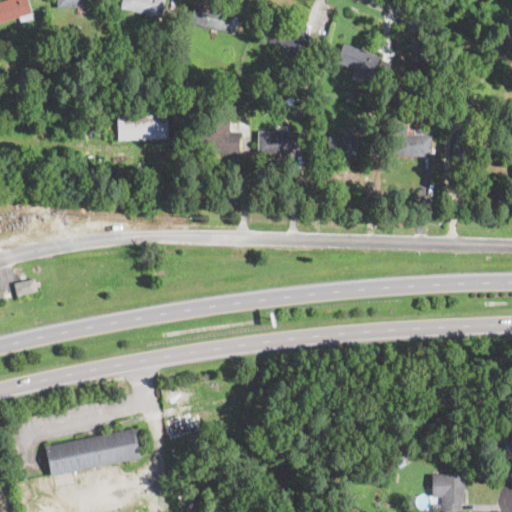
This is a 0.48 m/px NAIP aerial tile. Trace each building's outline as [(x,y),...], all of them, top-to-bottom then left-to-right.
[(27,0),(33,19),(20,23),(18,17),(0,22),(0,0),(27,0)] [(57,8),(56,8),(56,0),(97,0),(98,7),(57,8)] [(164,0),(162,12),(161,18),(119,8),(120,0),(164,0)] [(238,17),(234,33),(228,32),(229,28),(227,27),(226,32),(190,23),(194,3),(231,12),(231,15),(238,17)] [(304,53),(267,40),(274,22),(310,35),(304,53)] [(165,32),(163,44),(154,42),(156,30),(165,32)] [(375,75),(374,78),(352,70),(353,68),(336,62),(343,43),(381,58),(375,75)] [(145,46),(144,56),(137,55),(139,45),(145,46)] [(433,65),(430,76),(406,69),(409,59),(433,65)] [(25,83),(20,95),(7,90),(12,78),(25,83)] [(308,93),(300,92),(301,83),(309,84),(308,93)] [(285,106),(273,106),(273,97),(285,97),(285,106)] [(377,98),(376,112),(364,112),(365,98),(377,98)] [(438,109),(438,112),(426,112),(426,107),(418,107),(418,98),(439,99),(438,109)] [(503,106),(501,115),(493,113),(494,104),(503,106)] [(167,138),(117,140),(116,115),(166,112),(167,138)] [(229,132),(238,133),(237,154),(206,153),(206,151),(198,150),(198,132),(215,132),(215,113),(229,113),(229,132)] [(405,124),(405,134),(431,135),(431,154),(423,154),(423,156),(392,155),(392,124),(405,124)] [(464,130),(464,137),(492,138),(491,160),(460,159),(460,156),(452,155),(453,137),(456,137),(457,130),(464,130)] [(298,148),(298,149),(289,149),(289,153),(257,152),(257,131),(298,131),(298,148)] [(363,140),(363,150),(358,150),(358,157),(328,157),(329,136),(358,137),(358,140),(363,140)] [(38,292),(17,297),(14,283),(34,278),(38,292)] [(121,462),(49,476),(43,445),(133,427),(139,458),(121,462)] [(406,464),(399,468),(389,453),(402,444),(409,456),(403,460),(406,464)] [(463,490),(463,502),(463,504),(461,504),(462,511),(441,511),(441,497),(432,497),(431,474),(462,473),(463,490)]
